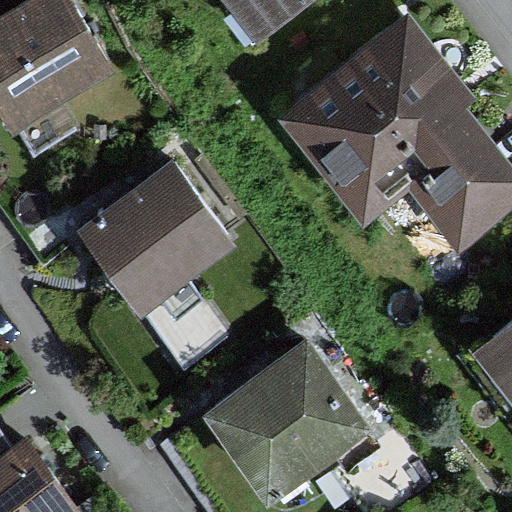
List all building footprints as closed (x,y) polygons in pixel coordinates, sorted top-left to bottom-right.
[(62,0),(46,0),(0,26),(0,96),(13,120),(102,69),(62,0)] [(223,0),(245,28),(281,0),(223,0)] [(466,97),(405,24),(288,120),(365,212),(408,176),(458,236),(511,191),(511,171),(457,106),(466,97)] [(225,242),(173,172),(88,233),(140,304),(225,242)] [(511,333),(485,354),(511,389),(511,333)] [(361,428),(308,352),(214,417),(267,493),(361,428)] [(71,511),(27,446),(0,464),(0,511),(71,511)]
